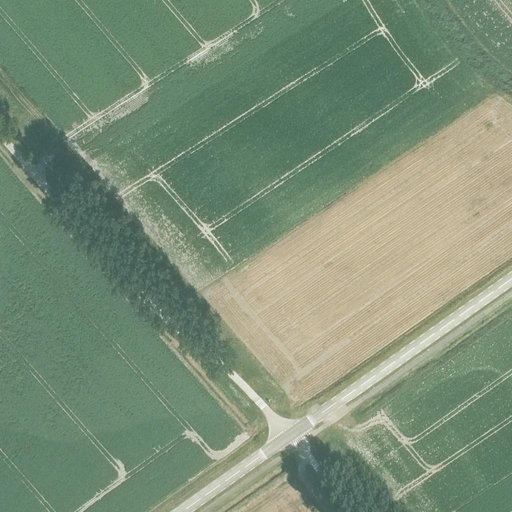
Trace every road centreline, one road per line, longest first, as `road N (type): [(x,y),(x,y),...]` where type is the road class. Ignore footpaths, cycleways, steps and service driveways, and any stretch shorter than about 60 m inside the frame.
road 1 (unclassified): [(289,436),(128,282),(0,135)]
road 2 (secondary): [(511,279),(289,436)]
road 3 (secondary): [(289,436),(181,511)]
